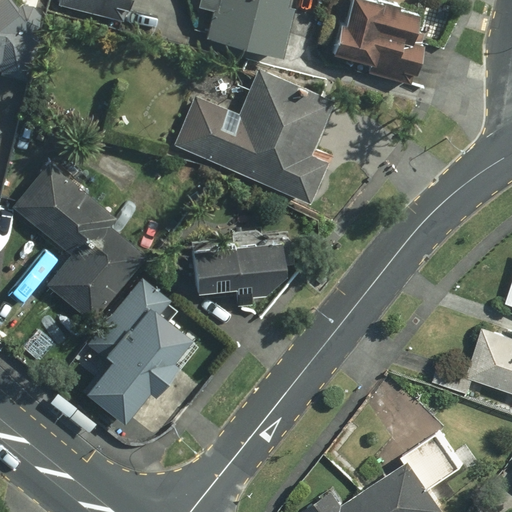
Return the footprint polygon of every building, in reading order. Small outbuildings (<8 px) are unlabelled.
[(40,35),(34,31),(43,22),(43,13),(37,2),(27,1),(22,5),(18,0),(0,0),(0,62),(1,62),(7,71),(27,72),(40,35)] [(61,0),(61,1),(128,17),(132,0),(61,0)] [(298,2),(291,0),(201,0),(201,2),(217,6),(210,34),(284,53),(298,2)] [(418,81),(427,37),(417,35),(423,3),(408,0),(352,0),(343,49),(374,55),(371,72),(418,81)] [(243,111),(198,94),(178,143),(313,197),(331,153),(316,147),(338,95),(262,64),(243,111)] [(146,252),(111,224),(121,212),(51,158),(15,205),(72,249),(49,279),(97,316),(146,252)] [(197,286),(238,282),(240,303),(257,302),(256,292),(271,290),(291,268),(287,233),(193,243),(197,286)] [(131,420),(157,385),(161,388),(182,359),(179,356),(197,332),(165,308),(174,296),(143,273),(91,343),(111,358),(88,388),(131,420)] [(511,294),(511,297),(511,296),(511,327),(490,319),(472,371),(511,384),(511,294)] [(450,501),(416,450),(346,498),(337,484),(306,505),(311,511),(448,511),(450,511),(445,504),(450,501)]
